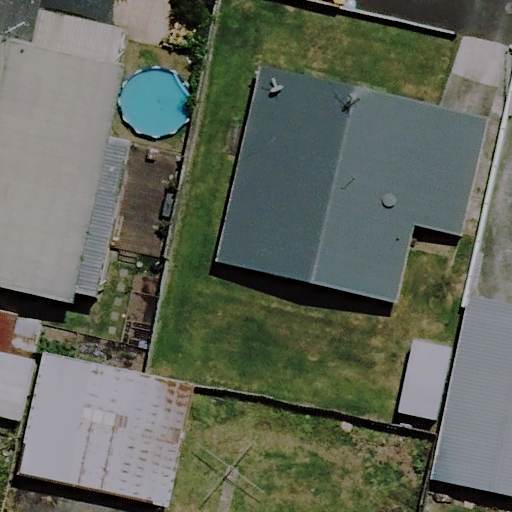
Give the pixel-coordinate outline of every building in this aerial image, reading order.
[(22,50),(0,45),(0,289),(82,307),(139,46),(28,22),(22,50)] [(489,124),(267,74),(223,267),(402,307),(421,226),(464,236),(489,124)] [(511,308),(478,301),(439,482),(511,497),(511,308)] [(0,417),(12,420),(26,364),(0,357),(0,417)] [(188,384),(45,360),(25,481),(168,505),(188,384)]
